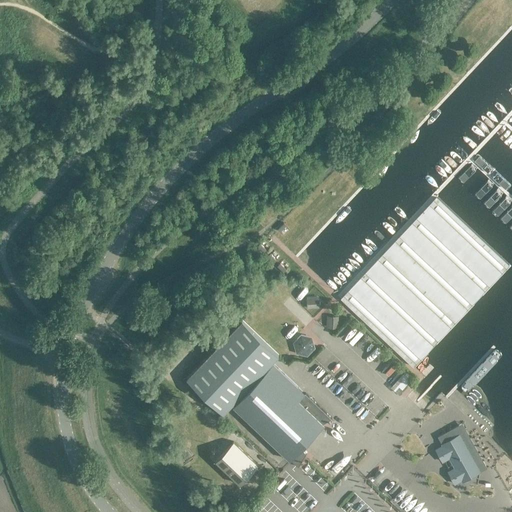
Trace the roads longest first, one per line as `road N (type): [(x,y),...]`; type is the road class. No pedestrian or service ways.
road 1 (secondary): [(105,511),(74,469),(53,413),(53,364),(74,310),(147,199),(391,0)]
road 2 (unclassified): [(498,511),(443,506),(290,367)]
